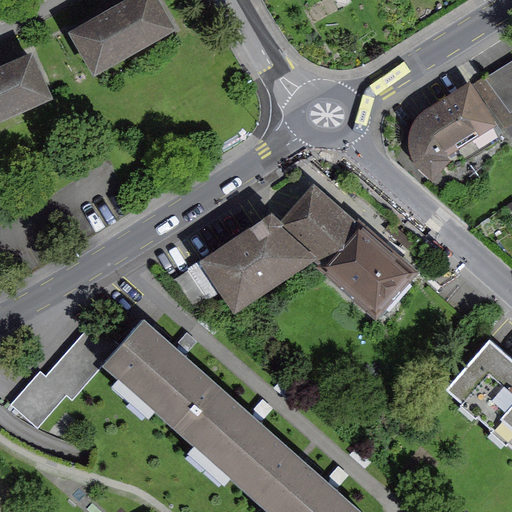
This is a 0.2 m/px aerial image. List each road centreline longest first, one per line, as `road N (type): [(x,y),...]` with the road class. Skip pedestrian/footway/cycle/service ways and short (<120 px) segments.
road 1 (tertiary): [(327,114),(117,253),(0,318)]
road 2 (tertiary): [(327,114),(511,285)]
road 3 (tertiary): [(511,1),(327,114)]
road 4 (tertiary): [(231,0),(263,51),(327,114)]
